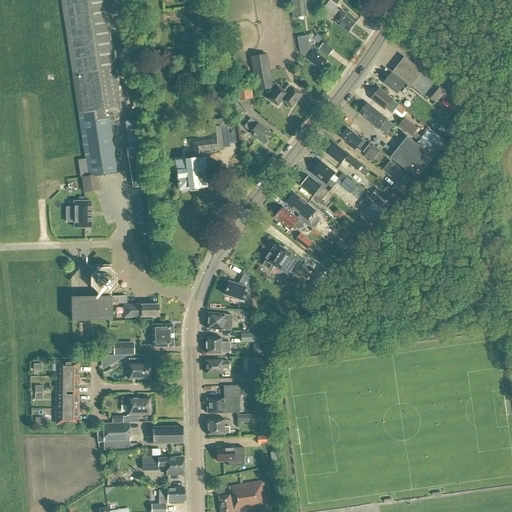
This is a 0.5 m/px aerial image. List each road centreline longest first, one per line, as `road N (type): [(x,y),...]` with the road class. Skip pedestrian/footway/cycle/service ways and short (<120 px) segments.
road 1 (tertiary): [(191,379),(193,318),(220,248),(403,0)]
road 2 (tertiary): [(195,511),(191,379)]
